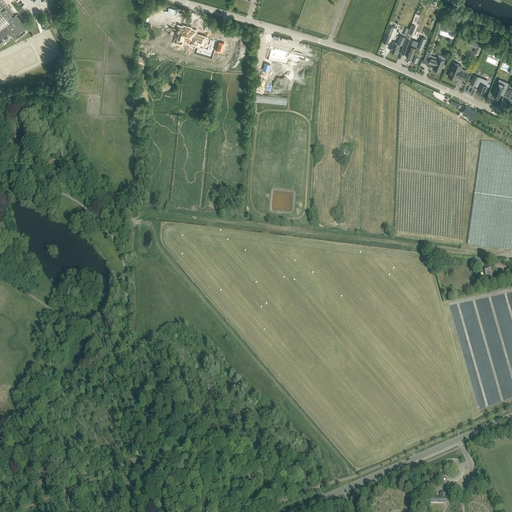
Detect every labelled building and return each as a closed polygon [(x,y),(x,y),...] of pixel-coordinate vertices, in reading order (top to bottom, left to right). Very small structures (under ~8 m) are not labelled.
[(26,27),(17,16),(15,14),(15,15),(3,0),(0,0),(0,36),(8,30),(13,36),(26,27)] [(163,23),(160,32),(170,35),(173,26),(163,23)] [(180,26),(177,36),(183,39),(184,35),(192,38),(191,42),(198,44),(198,41),(202,42),(204,37),(193,33),(194,31),(189,29),(190,29),(185,27),(185,28),(180,26)] [(394,28),(389,26),(383,42),(388,43),(394,28)] [(410,29),(408,35),(409,36),(410,35),(416,38),(418,32),(410,29)] [(392,45),(390,50),(397,53),(399,48),(399,47),(400,44),(402,44),(405,37),(400,35),(397,43),(393,41),(392,45)] [(411,46),(406,57),(412,59),(412,58),(413,59),(412,61),(416,63),(419,57),(415,55),(418,47),(422,49),(426,38),(422,37),(419,42),(413,39),(410,46),(411,46)] [(472,40),(470,45),(475,48),(473,52),(478,54),(482,45),(472,40)] [(269,48),(267,55),(282,59),(283,55),(286,56),(286,57),(295,60),(296,54),(287,52),(286,54),(284,54),(284,50),(272,47),(272,49),(269,48)] [(440,71),(446,57),(438,54),(436,59),(431,57),(429,63),(432,64),(433,64),(434,64),(433,68),(440,71)] [(270,74),(271,62),(260,61),(259,73),(270,74)] [(464,80),(467,73),(461,71),(460,70),(462,66),(454,62),(448,76),(450,77),(450,78),(453,79),(454,78),(456,79),(457,77),(459,78),(464,80)] [(477,90),(484,93),(487,85),(481,83),(477,81),(479,77),(474,74),(470,83),(475,85),(479,87),(477,90)] [(497,84),(492,94),(499,97),(501,94),(504,95),(509,83),(499,79),(497,84)] [(288,99),(288,92),(257,89),(256,96),(288,99)] [(466,106),(462,113),(469,117),(468,119),(472,121),(477,111),(466,106)] [(511,250),(511,154),(494,144),(482,143),(468,244),(511,250)] [(480,267),(481,260),(471,259),(470,266),(480,267)] [(497,281),(496,269),(485,270),(487,282),(497,281)] [(440,497),(430,497),(430,503),(446,503),(446,494),(440,494),(440,497)]
